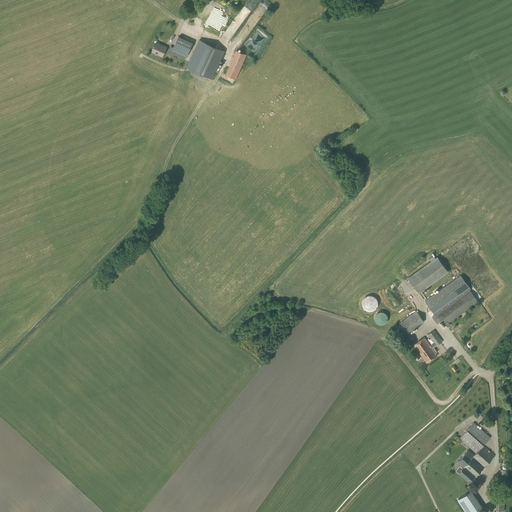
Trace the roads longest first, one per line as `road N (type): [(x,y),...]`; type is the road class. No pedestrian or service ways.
road 1 (track): [(207,91),(132,235),(0,370)]
road 2 (track): [(230,49),(207,91),(139,58),(162,18),(181,23)]
